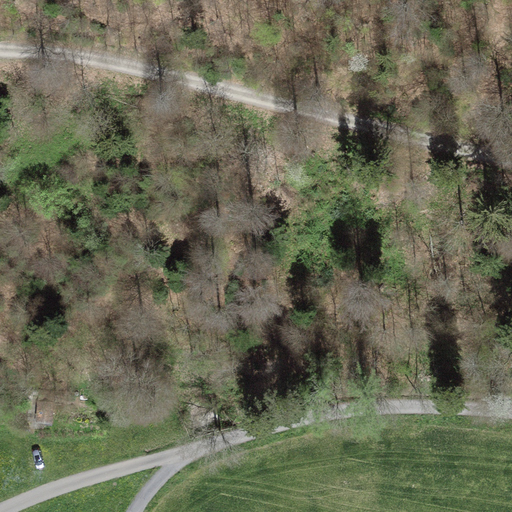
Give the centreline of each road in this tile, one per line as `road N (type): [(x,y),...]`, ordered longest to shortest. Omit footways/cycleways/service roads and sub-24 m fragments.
road 1 (track): [(511,162),(120,65),(0,50)]
road 2 (track): [(511,416),(206,443),(0,510)]
